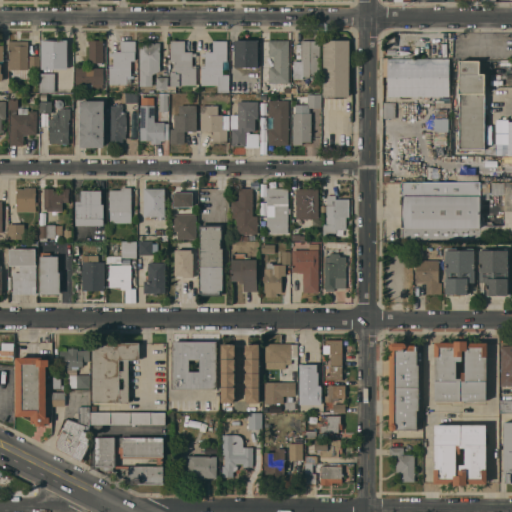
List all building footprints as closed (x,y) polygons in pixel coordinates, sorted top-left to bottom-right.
[(42,39),(68,39),(68,68),(42,68),(42,39)] [(258,67),(235,67),(235,39),(258,39),(258,67)] [(289,82),(277,82),(277,83),(273,83),(273,82),(269,82),(269,72),(268,72),(268,69),(269,69),(269,66),(274,66),(274,55),(269,55),(269,52),(268,52),(269,49),(269,45),(268,45),(269,41),(269,39),(289,39),(289,82)] [(350,96),(324,96),(324,39),(350,39),(350,96)] [(28,40),(28,69),(10,69),(10,40),(28,40)] [(104,62),(90,62),(90,43),(89,43),(89,40),(104,40),(104,62)] [(121,40),(136,40),(136,52),(135,52),(135,60),(131,60),(131,75),(127,75),(127,84),(109,84),(109,52),(113,52),(113,51),(121,51),(121,40)] [(171,40),(185,40),(185,51),(193,51),(193,53),(197,53),(197,56),(192,56),(193,65),(196,65),(197,84),(180,84),(180,85),(171,86),(170,71),(175,71),(175,60),(171,60),(171,40)] [(201,67),(206,67),(206,56),(201,56),(201,52),(205,52),(205,51),(213,51),(213,40),(227,40),(227,60),(225,60),(224,61),(223,61),(223,75),(219,75),(219,84),(202,84),(201,67)] [(321,40),(320,76),(303,75),(303,78),(293,78),(294,60),(302,60),(302,40),(321,40)] [(152,85),(140,85),(140,42),(160,42),(160,70),(152,74),(152,85)] [(39,63),(40,63),(40,69),(30,69),(30,55),(39,55),(39,63)] [(388,56),(388,58),(449,58),(450,95),(388,96),(388,75),(383,75),(383,56),(384,56),(388,56)] [(485,148),(459,148),(460,60),(480,60),(480,73),(485,73),(485,148)] [(82,67),(82,66),(86,66),(86,67),(104,67),(104,83),(103,83),(103,88),(98,88),(98,85),(97,85),(97,83),(91,83),(91,88),(84,88),(84,83),(76,83),(76,67),(82,67)] [(55,91),(41,91),(41,73),(55,73),(55,91)] [(156,89),(156,76),(168,76),(168,89),(156,89)] [(16,93),(16,98),(18,98),(18,109),(10,109),(10,98),(10,93),(16,93)] [(125,94),(137,94),(137,103),(125,103),(125,94)] [(160,94),(168,94),(168,111),(160,111),(160,94)] [(308,94),(321,94),(321,107),(308,107),(308,94)] [(155,97),(155,122),(165,121),(165,140),(161,140),(161,143),(151,143),(151,140),(141,140),(140,105),(141,105),(141,97),(155,97)] [(252,100),(252,98),(256,98),(256,100),(258,100),(258,118),(256,118),(255,130),(250,130),(250,132),(260,132),(260,146),(245,146),(245,145),(232,145),(232,129),(231,129),(231,114),(238,114),(238,100),(252,100)] [(52,112),(41,111),(41,100),(52,100),(52,112)] [(105,146),(81,146),(81,100),(105,100),(105,146)] [(289,100),(289,117),(291,117),(291,122),(289,122),(289,145),(269,144),(269,140),(268,140),(268,131),(269,131),(269,128),(274,128),(274,116),(269,116),(269,113),(268,113),(268,109),(269,109),(269,100),(289,100)] [(395,118),(384,117),(384,101),(396,102),(395,118)] [(197,131),(193,131),(193,132),(188,132),(188,130),(185,130),(185,143),(170,143),(170,129),(174,129),(174,114),(179,114),(179,104),(197,104),(197,131)] [(123,105),(123,112),(126,112),(126,117),(127,133),(126,133),(126,138),(123,138),(123,145),(109,145),(109,105),(123,105)] [(201,105),(218,105),(218,115),(229,115),(229,129),(227,129),(227,143),(213,143),(213,130),(201,130),(201,105)] [(37,134),(28,134),(24,134),(24,145),(10,145),(10,114),(16,114),(16,109),(18,109),(18,107),(28,107),(28,114),(30,114),(30,110),(37,110),(37,134)] [(70,119),(69,119),(69,143),(66,143),(66,145),(63,145),(63,143),(50,143),(50,124),(50,118),(53,118),(53,116),(58,116),(58,109),(61,109),(61,108),(71,108),(70,119)] [(311,141),(303,141),(303,144),(293,144),(294,128),(293,128),(293,125),(294,125),(294,112),(311,112),(311,141)] [(479,182),(481,182),(481,198),(481,225),(505,225),(505,181),(511,181),(511,239),(402,239),(402,181),(457,181),(479,181),(479,182)] [(489,199),(481,198),(481,182),(490,182),(489,199)] [(504,182),(504,194),(492,194),(492,182),(504,182)] [(25,188),(25,187),(36,187),(36,202),(39,202),(39,205),(36,205),(36,211),(17,211),(17,188),(25,188)] [(132,223),(110,223),(110,211),(110,189),(121,189),(121,187),(132,187),(132,223)] [(253,215),(258,215),(258,222),(259,222),(259,224),(258,224),(258,233),(254,233),(254,234),(252,234),(252,233),(249,233),(249,234),(246,234),(246,233),(236,233),(236,219),(236,218),(235,218),(235,217),(231,217),(231,208),(231,206),(231,200),(239,200),(239,187),(253,187),(253,215)] [(47,211),(47,209),(45,209),(45,188),(54,188),(54,191),(58,191),(58,192),(61,192),(61,188),(70,188),(70,192),(69,192),(69,202),(63,202),(63,211),(47,211)] [(165,216),(144,216),(144,188),(165,188),(165,216)] [(288,188),(288,208),(291,208),(291,213),(288,213),(288,233),(267,233),(267,216),(275,216),(275,214),(273,214),(273,211),(275,211),(275,205),(267,205),(267,188),(288,188)] [(319,218),(297,218),(297,203),(296,203),(296,188),(319,188),(319,218)] [(76,225),(76,201),(82,201),(82,190),(102,190),(102,203),(104,203),(104,225),(76,225)] [(193,191),(193,205),(175,206),(174,191),(193,191)] [(336,209),(343,209),(343,214),(347,214),(347,229),(344,229),(344,235),(337,235),(337,232),(323,232),(323,224),(326,224),(326,204),(327,204),(327,195),(336,195),(336,209)] [(196,214),(196,238),(178,238),(178,230),(175,230),(174,214),(196,214)] [(10,224),(25,224),(25,238),(10,238),(10,224)] [(63,235),(56,235),(56,237),(48,237),(48,240),(40,240),(40,224),(47,225),(47,224),(56,224),(56,225),(63,225),(63,235)] [(223,290),(223,295),(200,295),(200,290),(201,290),(202,230),(200,230),(200,224),(224,224),(224,230),(222,230),(222,238),(221,238),(221,248),(224,248),(223,290)] [(140,254),(140,240),(153,240),(153,243),(158,243),(158,252),(153,252),(153,254),(140,254)] [(108,255),(122,255),(122,242),(137,242),(137,257),(123,257),(123,263),(108,263),(108,255)] [(275,244),(275,253),(261,252),(262,243),(275,244)] [(475,282),(468,282),(468,293),(467,293),(467,296),(448,295),(448,293),(446,293),(446,250),(448,250),(448,247),(457,248),(457,249),(464,249),(464,247),(474,248),(474,249),(476,249),(475,282)] [(36,248),(37,293),(13,294),(13,272),(20,272),(20,265),(10,265),(10,248),(36,248)] [(509,294),(507,294),(507,295),(488,295),(488,294),(487,294),(487,282),(480,282),(480,249),(481,249),(481,248),(507,248),(507,250),(509,250),(509,294)] [(176,249),(194,249),(194,277),(184,277),(184,275),(176,275),(176,249)] [(319,250),(319,292),(304,292),(304,273),(300,273),(300,272),(293,272),(293,249),(319,250)] [(291,264),(282,264),(282,251),(291,251),(291,264)] [(41,256),(41,252),(51,252),(51,255),(59,255),(59,272),(61,272),(61,293),(41,293),(41,256)] [(346,288),(336,287),(336,288),(335,288),(335,291),(326,291),(326,288),(325,288),(325,256),(330,256),(330,253),(340,253),(340,256),(347,256),(346,288)] [(257,291),(244,291),(244,283),(239,283),(239,280),(231,280),(232,258),(257,259),(257,291)] [(439,282),(442,282),(442,293),(427,293),(427,282),(416,282),(416,269),(415,269),(415,264),(416,264),(416,259),(439,259),(439,282)] [(105,290),(83,290),(83,261),(105,262),(105,290)] [(150,262),(150,261),(154,261),(154,262),(166,262),(166,292),(157,292),(157,295),(154,295),(154,293),(144,293),(144,281),(149,281),(149,262),(150,262)] [(286,275),(282,275),(282,280),(283,280),(283,284),(282,284),(282,292),(277,292),(277,296),(266,296),(266,292),(265,292),(265,268),(267,268),(267,262),(273,262),(273,264),(286,264),(286,275)] [(131,264),(131,289),(121,289),(121,286),(110,286),(110,280),(108,280),(108,277),(110,277),(110,264),(131,264)] [(343,379),(326,379),(326,375),(330,375),(330,365),(331,365),(331,353),(331,344),(326,344),(326,339),(343,339),(343,379)] [(173,388),(173,341),(217,341),(217,388),(173,388)] [(15,342),(14,350),(2,349),(2,342),(15,342)] [(93,402),(93,342),(140,342),(140,359),(129,359),(129,402),(93,402)] [(418,345),(418,364),(420,364),(420,409),(418,409),(418,429),(397,429),(396,429),(395,430),(393,430),(392,430),(391,428),(390,427),(390,426),(391,425),(390,425),(391,344),(391,343),(393,342),(405,342),(407,343),(407,344),(408,345),(418,345)] [(435,400),(435,342),(487,342),(487,400),(435,400)] [(511,385),(501,385),(501,342),(511,342),(511,385)] [(292,343),(292,344),(298,344),(298,359),(292,359),(292,364),(286,364),(286,368),(267,368),(267,361),(265,361),(265,343),(292,343)] [(248,348),(248,346),(253,346),(253,348),(254,348),(254,350),(261,350),(261,359),(262,359),(262,371),(254,371),(254,379),(239,379),(239,348),(248,348)] [(90,387),(70,387),(70,375),(73,375),(73,368),(60,368),(60,350),(69,350),(69,348),(78,348),(78,350),(90,350),(90,361),(83,361),(83,366),(82,366),(82,374),(90,374),(90,387)] [(17,357),(43,357),(43,359),(50,359),(50,366),(47,366),(47,416),(50,416),(50,423),(46,423),(46,425),(36,425),(36,423),(32,423),(32,415),(17,415),(17,357)] [(301,364),(318,364),(318,372),(319,372),(319,385),(322,385),(322,386),(322,403),(300,403),(301,364)] [(61,385),(67,385),(67,388),(54,388),(54,375),(61,375),(61,385)] [(296,382),(296,395),(284,395),(284,403),(265,403),(265,382),(296,382)] [(236,403),(235,403),(235,411),(221,411),(221,396),(222,396),(222,383),(236,383),(236,403)] [(345,396),(339,396),(339,400),(334,400),(334,401),(325,401),(325,395),(328,395),(328,384),(337,384),(337,385),(345,385),(345,396)] [(65,392),(65,405),(54,405),(54,391),(65,392)] [(511,399),(511,412),(501,412),(501,399),(511,399)] [(346,403),(346,412),(333,412),(333,403),(346,403)] [(90,424),(90,444),(83,458),(85,459),(84,461),(80,459),(79,461),(74,458),(75,457),(57,448),(57,440),(63,430),(59,428),(65,418),(68,419),(69,418),(79,422),(79,406),(90,406),(90,413),(92,413),(92,424),(90,424)] [(92,413),(166,413),(166,424),(92,424),(92,413)] [(262,428),(249,428),(249,427),(247,427),(247,425),(249,425),(249,413),(262,413),(262,428)] [(321,432),(321,425),(327,425),(327,415),(341,415),(341,423),(343,423),(343,429),(339,429),(339,432),(321,432)] [(462,447),(461,447),(461,453),(457,453),(456,474),(459,474),(459,469),(460,469),(460,464),(462,464),(462,483),(435,483),(435,469),(436,469),(436,424),(462,424),(462,447)] [(487,424),(487,469),(488,469),(488,483),(462,483),(462,464),(466,464),(466,447),(462,447),(462,424),(487,424)] [(317,430),(317,438),(307,438),(307,430),(317,430)] [(244,447),(254,447),(253,466),(244,466),(244,463),(237,463),(237,465),(238,465),(238,471),(234,471),(234,477),(223,476),(223,465),(225,465),(225,454),(223,454),(224,434),(238,434),(239,435),(241,436),(242,437),(243,438),(244,441),(244,447)] [(130,484),(130,468),(115,467),(115,471),(104,471),(104,466),(96,466),(96,436),(116,436),(116,447),(120,447),(120,437),(164,437),(164,481),(164,484),(130,484)] [(303,460),(289,460),(289,442),(295,442),(295,438),(303,438),(303,460)] [(321,456),(321,449),(316,450),(316,440),(341,439),(341,447),(343,447),(343,451),(340,451),(340,456),(321,456)] [(415,481),(401,481),(401,472),(397,472),(397,456),(390,456),(390,447),(404,447),(404,454),(415,454),(415,481)] [(285,476),(265,476),(265,470),(264,470),(265,451),(276,452),(276,448),(285,448),(285,476)] [(317,473),(317,485),(305,485),(305,455),(316,455),(316,456),(318,456),(318,462),(313,462),(313,473),(317,473)] [(217,456),(217,477),(188,477),(189,456),(217,456)] [(342,466),(342,482),(333,482),(333,484),(321,484),(321,478),(321,466),(342,466)]
